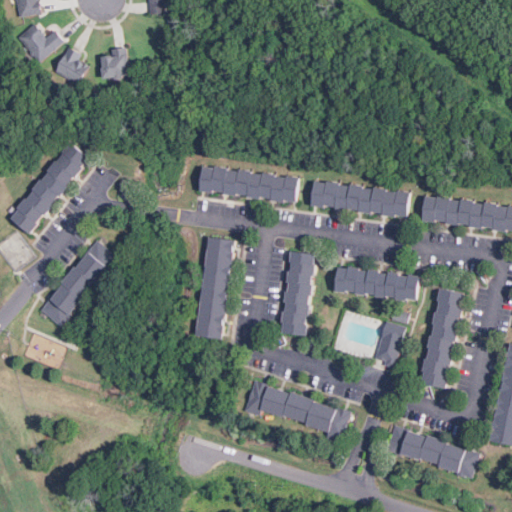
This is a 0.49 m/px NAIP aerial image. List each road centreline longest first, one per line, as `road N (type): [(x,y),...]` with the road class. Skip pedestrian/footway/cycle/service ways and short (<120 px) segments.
road 1 (residential): [(503,261),(468,419),(253,347),(268,227)]
road 2 (residential): [(94,204),(503,261)]
road 3 (residential): [(420,511),(196,443)]
